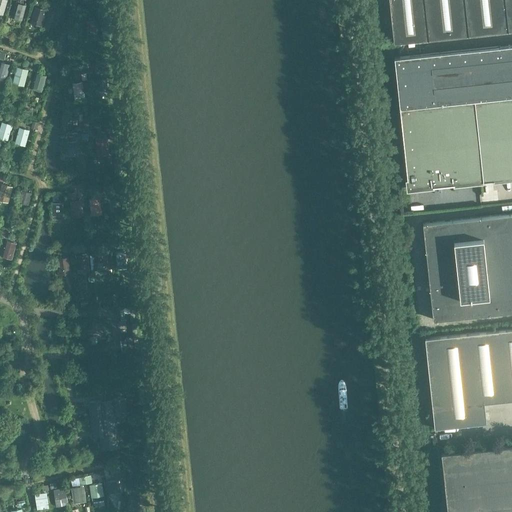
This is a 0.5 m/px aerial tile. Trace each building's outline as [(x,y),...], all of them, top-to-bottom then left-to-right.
[(511,0),(388,0),(393,43),(511,29),(511,0)] [(23,20),(27,5),(16,2),(11,17),(23,20)] [(42,27),(47,9),(35,6),(30,23),(42,27)] [(87,19),(88,34),(99,33),(99,18),(87,19)] [(511,44),(416,55),(394,57),(399,107),(408,188),(511,177),(511,44)] [(0,78),(8,80),(10,62),(0,60),(0,78)] [(30,69),(20,64),(14,79),(24,84),(30,69)] [(43,91),(48,74),(38,72),(33,88),(43,91)] [(109,93),(107,77),(97,78),(99,94),(109,93)] [(84,80),(73,81),(75,96),(85,95),(84,80)] [(0,136),(9,139),(13,123),(3,120),(0,129),(0,136)] [(26,146),(31,130),(20,127),(15,142),(26,146)] [(110,138),(99,138),(99,154),(110,154),(110,138)] [(79,139),(69,139),(70,154),(80,154),(79,139)] [(0,199),(9,201),(13,185),(2,182),(0,190),(0,199)] [(32,189),(21,187),(18,200),(30,202),(32,189)] [(102,197),(90,197),(90,211),(102,211),(102,197)] [(83,214),(82,199),(71,200),(72,215),(83,214)] [(64,200),(52,201),(53,214),(64,214),(64,200)] [(511,213),(422,223),(433,319),(511,311),(511,213)] [(0,256),(13,260),(17,247),(4,243),(0,255),(0,256)] [(117,267),(127,267),(127,250),(116,250),(117,267)] [(110,253),(98,253),(98,271),(110,270),(110,253)] [(70,254),(57,254),(57,273),(70,273),(70,254)] [(77,254),(78,271),(89,270),(89,254),(77,254)] [(125,305),(125,312),(131,312),(131,318),(136,318),(135,305),(125,305)] [(511,400),(511,328),(424,338),(434,428),(485,423),(483,403),(511,400)] [(136,353),(134,336),(123,337),(124,354),(136,353)] [(118,447),(115,415),(127,413),(125,398),(113,399),(114,405),(102,406),(101,400),(89,401),(92,431),(96,430),(97,436),(100,436),(101,449),(118,447)] [(511,511),(511,444),(440,452),(446,511),(511,511)] [(74,486),(93,481),(91,473),(72,478),(74,486)] [(122,478),(110,479),(111,495),(123,494),(122,478)] [(101,495),(99,482),(91,483),(93,496),(101,495)] [(57,505),(69,504),(67,487),(55,488),(57,505)] [(86,487),(73,487),(73,500),(86,500),(86,487)] [(38,508),(50,507),(48,490),(35,492),(38,508)]
